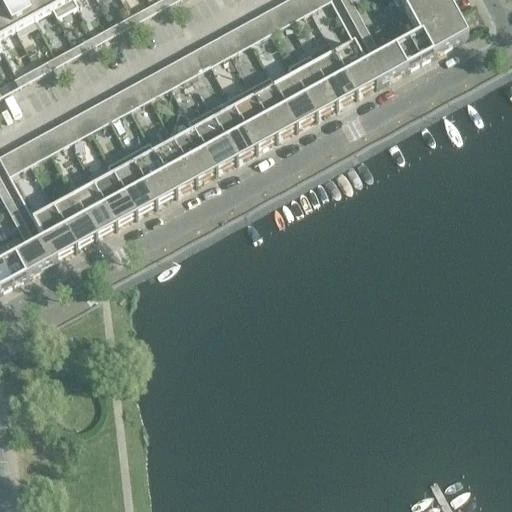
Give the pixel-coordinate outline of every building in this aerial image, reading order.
[(34,25),(19,0),(0,0),(0,8),(15,36),(34,25)] [(53,15),(44,0),(19,0),(34,25),(53,15)] [(76,13),(72,5),(69,0),(44,0),(53,15),(58,24),(76,13)] [(310,17),(300,0),(296,0),(292,2),(303,22),(310,17)] [(318,13),(310,0),(300,0),(310,17),(318,13)] [(437,0),(397,0),(406,17),(437,0)] [(457,21),(445,0),(437,0),(406,17),(419,40),(408,46),(409,47),(457,21)] [(161,5),(149,11),(154,19),(165,12),(161,5)] [(0,43),(15,36),(0,8),(0,43)] [(154,19),(149,11),(138,17),(142,25),(154,19)] [(278,35),(267,16),(260,20),(270,39),(278,35)] [(270,39),(260,20),(252,24),(262,44),(270,39)] [(468,42),(457,21),(409,47),(420,68),(468,42)] [(123,25),(111,32),(115,40),(127,33),(123,25)] [(361,25),(353,29),(360,42),(368,38),(361,25)] [(115,40),(111,32),(99,38),(104,46),(115,40)] [(238,57),(227,38),(220,42),(230,61),(238,57)] [(375,51),(368,38),(360,42),(368,55),(375,51)] [(230,61),(220,42),(212,46),(222,65),(230,61)] [(85,46),(73,53),(77,60),(89,54),(85,46)] [(420,68),(409,47),(408,46),(366,69),(377,89),(378,91),(420,68)] [(354,48),(333,60),(356,100),(377,89),(366,69),(354,48)] [(77,60),(73,53),(61,59),(66,67),(77,60)] [(198,79),(187,60),(180,64),(190,83),(198,79)] [(356,100),(333,60),(313,70),(336,111),(356,100)] [(288,73),(293,81),(316,122),(336,111),(313,70),(308,62),(288,73)] [(190,83),(180,64),(172,68),(182,87),(190,83)] [(47,67),(35,73),(40,81),(51,75),(47,67)] [(40,81),(35,73),(24,80),(28,88),(40,81)] [(316,122),(293,81),(273,92),(296,133),(316,122)] [(158,101),(147,82),(139,86),(150,105),(158,101)] [(268,84),(248,95),(276,144),(296,133),(273,92),(268,84)] [(150,105),(139,86),(132,90),(142,109),(150,105)] [(9,88),(0,92),(0,98),(2,102),(13,95),(9,88)] [(276,144),(248,95),(228,106),(256,155),(276,144)] [(118,123),(107,104),(99,108),(110,127),(118,123)] [(256,155),(228,106),(208,116),(236,166),(256,155)] [(110,127),(99,108),(92,112),(102,131),(110,127)] [(236,166),(208,116),(188,127),(193,136),(215,177),(236,166)] [(78,145),(67,125),(59,130),(70,149),(78,145)] [(70,149),(59,130),(52,134),(62,153),(70,149)] [(215,177),(193,136),(173,147),(195,188),(215,177)] [(38,167),(27,147),(19,151),(30,171),(38,167)] [(195,188),(173,147),(153,158),(175,199),(195,188)] [(148,149),(128,160),(155,210),(175,199),(153,158),(148,149)] [(30,171),(19,151),(12,156),(22,175),(30,171)] [(155,210),(128,160),(108,171),(113,180),(135,221),(155,210)] [(135,221),(113,180),(93,191),(115,232),(135,221)] [(11,204),(4,191),(0,192),(0,201),(3,208),(11,204)] [(115,232),(93,191),(73,202),(95,243),(115,232)] [(95,243),(73,202),(53,213),(75,254),(95,243)] [(75,254),(53,213),(32,224),(43,246),(54,265),(75,254)] [(26,231),(19,218),(11,222),(18,235),(26,231)] [(33,244),(26,231),(18,235),(25,248),(33,244)] [(55,268),(54,265),(43,246),(1,269),(2,270),(13,291),(55,268)] [(0,297),(13,291),(2,270),(0,270),(0,297)]
